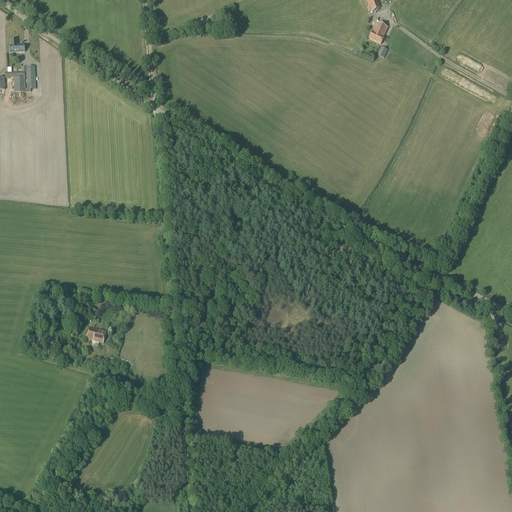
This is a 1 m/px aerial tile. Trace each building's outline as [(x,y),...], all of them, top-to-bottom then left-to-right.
[(365,0),(369,8),(371,12),(381,8),(377,0),(365,0)] [(388,28),(376,23),(368,39),(380,45),(384,38),(383,38),(388,28)] [(11,46),(10,46),(10,53),(25,53),(25,51),(26,50),(25,47),(24,46),(24,45),(17,46),(17,40),(11,40),(11,46)] [(384,59),(388,50),(381,47),(377,56),(384,59)] [(36,89),(35,67),(21,68),(22,73),(17,73),(17,69),(14,69),(14,73),(5,73),(5,79),(7,79),(8,80),(25,80),(25,78),(27,78),(27,89),(26,89),(25,81),(14,81),(14,93),(26,93),(31,93),(31,90),(36,89)] [(79,337),(80,334),(84,320),(76,317),(71,335),(78,337),(79,337)] [(59,333),(63,324),(59,322),(55,331),(59,333)] [(103,345),(106,333),(90,328),(86,340),(103,345)]
